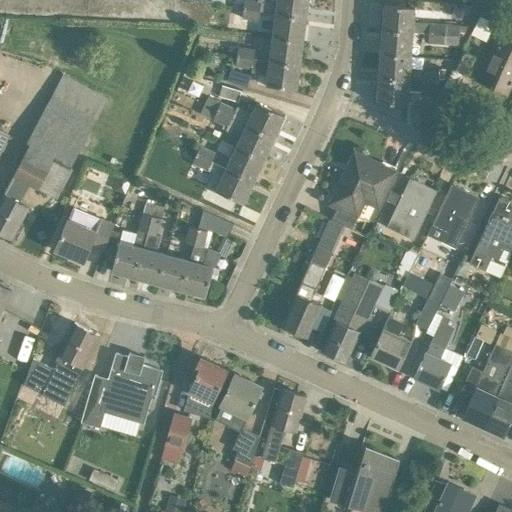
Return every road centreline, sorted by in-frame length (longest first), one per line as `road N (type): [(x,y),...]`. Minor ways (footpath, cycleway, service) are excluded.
road 1 (residential): [(219,327),(333,104),(353,0)]
road 2 (residential): [(511,467),(219,327)]
road 3 (residential): [(192,320),(70,291),(0,260)]
road 4 (residential): [(138,511),(192,320)]
